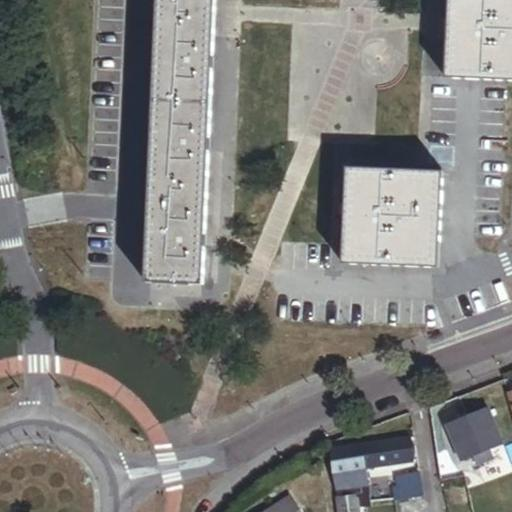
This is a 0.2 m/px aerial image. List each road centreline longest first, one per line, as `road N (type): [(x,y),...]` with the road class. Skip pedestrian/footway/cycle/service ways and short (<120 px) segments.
road 1 (residential): [(6,218),(115,200),(126,0)]
road 2 (tertiary): [(110,477),(241,449),(320,417)]
road 3 (residential): [(38,422),(41,366),(6,218)]
road 4 (tertiary): [(320,417),(511,346)]
road 5 (tertiary): [(216,511),(320,417)]
road 6 (unknown): [(423,379),(450,511)]
